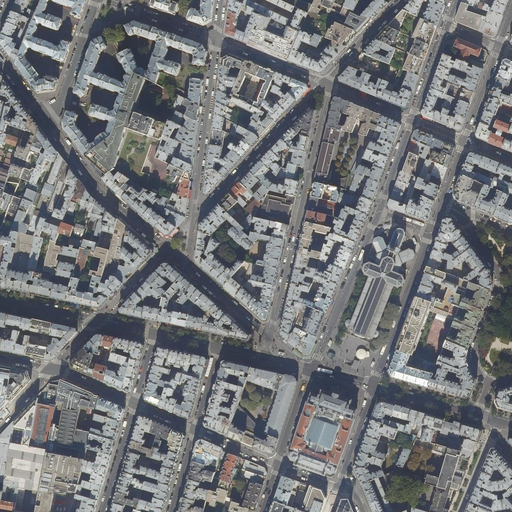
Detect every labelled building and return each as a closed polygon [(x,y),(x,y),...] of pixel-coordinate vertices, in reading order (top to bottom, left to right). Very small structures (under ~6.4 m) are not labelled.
[(28,8),(37,12),(41,3),(33,0),(16,0),(15,3),(25,7),(28,8)] [(38,93),(55,91),(59,80),(55,78),(56,77),(51,75),(51,76),(48,75),(47,77),(46,77),(46,78),(46,79),(41,80),(39,78),(40,77),(40,76),(30,62),(29,62),(26,59),(26,58),(25,56),(28,49),(31,48),(33,48),(33,49),(33,50),(54,57),(53,59),(64,63),(68,54),(72,43),(67,41),(67,42),(64,41),(62,42),(60,46),(59,47),(55,46),(54,44),(37,38),(37,39),(34,38),(34,36),(35,33),(36,32),(38,28),(37,26),(38,24),(40,23),(42,24),(43,26),(57,31),(59,30),(62,21),(61,19),(49,15),(49,16),(43,14),(44,11),(44,12),(45,11),(48,4),(47,3),(48,1),(50,0),(51,0),(54,1),(54,2),(67,7),(68,6),(73,8),(73,9),(72,13),(73,15),(75,16),(74,17),(80,19),(86,0),(42,0),(41,3),(37,12),(33,21),(28,32),(26,39),(24,42),(22,47),(21,50),(16,64),(18,67),(26,78),(35,89),(38,93)] [(149,0),(149,1),(150,2),(149,6),(175,15),(176,11),(177,12),(178,11),(179,9),(179,8),(178,7),(179,5),(178,3),(175,2),(174,1),(174,0),(201,0),(201,7),(202,7),(201,11),(199,12),(197,11),(197,10),(191,8),(187,19),(204,25),(211,21),(213,0),(149,0)] [(247,10),(248,7),(233,0),(229,0),(228,7),(228,11),(239,16),(242,8),(247,10)] [(233,0),(248,7),(257,11),(260,13),(286,25),(288,20),(247,0),(233,0)] [(265,0),(292,13),(294,7),(278,0),(265,0)] [(284,0),(298,6),(297,7),(297,9),(298,9),(300,10),(307,14),(308,11),(309,11),(311,5),(303,2),(298,0),(284,0)] [(366,27),(373,20),(361,15),(354,11),(343,6),(335,2),(329,0),(313,0),(311,5),(309,11),(320,16),(320,15),(317,14),(319,9),(316,7),(318,3),(321,4),(320,5),(329,9),(329,7),(333,9),(332,10),(336,12),(337,10),(340,12),(340,13),(347,18),(343,26),(360,33),(366,27)] [(346,0),(343,6),(354,11),(358,0),(346,0)] [(383,0),(381,0),(375,0),(361,15),(373,20),(380,12),(388,3),(383,0)] [(426,0),(412,0),(412,1),(403,10),(420,18),(422,12),(419,11),(421,7),(422,7),(423,6),(422,5),(423,1),(426,2),(426,1),(426,0)] [(432,0),(426,0),(426,1),(430,3),(429,4),(428,3),(427,7),(428,7),(426,12),(423,10),(422,12),(420,18),(437,26),(440,16),(444,5),(434,1),(432,0)] [(485,0),(462,0),(461,3),(483,10),(485,0)] [(509,0),(485,0),(483,10),(503,16),(506,8),(509,0)] [(12,11),(25,17),(27,13),(23,11),(25,7),(15,3),(13,8),(12,11)] [(483,10),(461,3),(458,12),(455,19),(457,22),(471,28),(492,37),(496,35),(499,27),(503,16),(483,10)] [(247,44),(259,15),(256,14),(257,11),(248,7),(247,10),(244,18),(243,20),(241,25),(235,39),(240,41),(247,44)] [(27,18),(33,21),(37,12),(28,8),(27,10),(28,11),(28,12),(28,13),(29,13),(27,18)] [(300,10),(298,9),(290,27),(300,32),(301,28),(302,28),(299,27),(303,16),(306,17),(307,14),(300,10)] [(420,18),(403,10),(396,17),(387,27),(430,46),(433,36),(437,26),(420,18)] [(27,18),(25,17),(12,11),(9,17),(7,23),(28,32),(33,21),(27,18)] [(243,20),(244,18),(239,16),(228,11),(226,24),(225,33),(227,36),(228,36),(235,39),(241,25),(237,25),(238,19),(243,20)] [(320,16),(309,11),(308,11),(307,14),(306,17),(302,28),(301,28),(315,34),(321,36),(333,41),(347,47),(353,40),(360,33),(343,26),(320,16)] [(300,32),(290,27),(286,25),(260,13),(259,15),(247,44),(254,47),(267,52),(275,55),(280,58),(288,61),(300,32)] [(193,65),(205,66),(207,52),(202,45),(196,43),(179,37),(158,29),(141,23),(135,21),(125,26),(126,29),(126,30),(126,31),(127,33),(128,33),(129,35),(132,36),(134,35),(135,35),(135,34),(136,34),(153,40),(157,41),(157,43),(149,66),(150,68),(148,71),(146,72),(144,70),(144,69),(141,68),(140,68),(137,67),(136,65),(137,64),(134,58),(134,57),(131,49),(117,55),(121,63),(122,64),(123,64),(127,74),(127,75),(126,75),(125,76),(125,78),(125,79),(126,79),(125,82),(123,83),(119,82),(119,81),(100,74),(99,74),(98,75),(95,74),(94,72),(100,56),(99,56),(101,52),(102,50),(106,48),(107,46),(106,44),(106,43),(105,40),(104,40),(102,37),(92,42),(90,48),(78,81),(74,93),(77,94),(77,95),(78,96),(80,97),(81,96),(84,97),(86,96),(89,87),(88,87),(89,83),(91,82),(93,83),(93,84),(114,92),(115,91),(116,91),(119,92),(120,94),(119,97),(118,98),(115,107),(115,108),(114,111),(111,112),(109,111),(109,110),(109,109),(93,103),(89,115),(104,120),(106,120),(110,121),(110,122),(110,124),(109,124),(107,130),(107,131),(107,132),(105,133),(103,133),(96,138),(96,140),(91,144),(89,144),(87,141),(88,140),(79,128),(78,128),(76,126),(76,123),(78,116),(77,114),(75,113),(75,112),(72,111),(71,111),(71,112),(68,111),(63,123),(64,129),(68,133),(80,150),(85,156),(112,136),(134,72),(145,78),(156,84),(160,73),(159,72),(160,70),(161,69),(164,70),(165,72),(176,76),(178,75),(181,66),(180,64),(170,61),(169,61),(169,62),(165,61),(164,59),(165,56),(166,56),(168,50),(168,49),(168,46),(170,45),(172,46),(173,47),(193,54),(194,56),(193,65)] [(24,42),(22,41),(23,38),(26,39),(28,32),(7,23),(4,30),(2,35),(19,42),(17,45),(22,47),(24,42)] [(430,46),(387,27),(382,32),(375,40),(396,49),(424,61),(426,57),(430,46)] [(315,34),(301,28),(300,32),(288,61),(294,63),(301,66),(306,54),(303,53),(302,54),(297,52),(298,51),(299,49),(303,51),(305,43),(310,45),(315,34)] [(321,36),(315,34),(310,45),(308,50),(320,54),(322,49),(317,47),(321,36)] [(0,43),(4,48),(11,58),(16,48),(17,45),(19,42),(2,35),(0,38),(0,43)] [(476,47),(456,38),(447,42),(446,44),(452,46),(451,48),(453,49),(454,47),(462,50),(458,60),(463,62),(466,63),(470,53),(478,57),(482,49),(476,47)] [(370,44),(362,53),(389,64),(396,49),(375,40),(370,44)] [(347,47),(333,41),(331,45),(327,48),(326,46),(325,47),(326,49),(321,55),(334,60),(341,54),(347,47)] [(13,61),(16,64),(21,50),(17,49),(17,48),(16,48),(11,58),(13,61)] [(424,61),(396,49),(389,64),(400,68),(406,71),(419,76),(421,69),(424,61)] [(323,73),(328,67),(334,60),(321,55),(320,54),(308,50),(306,54),(301,66),(311,70),(319,74),(323,73)] [(235,67),(242,70),(246,60),(235,55),(230,53),(221,58),(221,60),(221,65),(230,70),(231,67),(234,68),(235,67)] [(389,64),(362,53),(357,58),(361,60),(360,63),(355,61),(349,67),(358,71),(361,72),(367,74),(383,81),(393,85),(396,79),(400,68),(389,64)] [(458,60),(443,54),(440,61),(438,66),(445,68),(445,69),(450,71),(451,69),(453,68),(460,71),(463,62),(458,60)] [(481,62),(470,58),(467,64),(469,64),(474,66),(479,68),(481,62)] [(511,61),(506,59),(503,60),(500,67),(496,77),(510,83),(511,78),(511,61)] [(231,96),(246,103),(248,98),(241,95),(240,92),(239,92),(246,77),(245,76),(246,73),(257,77),(261,66),(254,63),(246,60),(242,70),(239,78),(233,90),(231,96)] [(466,63),(463,62),(460,71),(467,74),(467,75),(467,77),(479,82),(481,76),(483,70),(479,68),(474,66),(473,69),(468,67),(469,64),(467,64),(466,63)] [(232,90),(233,90),(239,78),(231,77),(232,71),(230,70),(221,65),(219,81),(217,90),(226,94),(227,90),(227,87),(233,88),(232,90)] [(246,103),(260,110),(262,106),(267,95),(271,85),(272,83),(273,80),(276,72),(268,69),(261,66),(257,77),(267,81),(266,84),(265,84),(258,99),(255,101),(248,98),(246,103)] [(449,73),(450,71),(445,69),(445,68),(438,66),(436,72),(434,77),(440,79),(439,80),(454,85),(457,77),(450,74),(449,73)] [(358,71),(349,67),(344,73),(338,78),(339,82),(353,87),(360,90),(367,74),(361,72),(361,73),(362,74),(363,75),(361,78),(359,78),(357,78),(358,76),(357,74),(356,74),(358,71)] [(419,76),(406,71),(405,75),(406,76),(401,88),(402,89),(412,93),(415,86),(419,76)] [(152,192),(157,195),(159,191),(151,188),(152,186),(146,183),(149,175),(148,175),(141,172),(151,145),(159,148),(160,146),(162,139),(164,135),(164,133),(166,126),(155,122),(155,120),(132,112),(135,103),(136,103),(145,78),(134,72),(112,136),(85,156),(91,162),(101,170),(107,175),(115,169),(124,176),(135,184),(137,185),(140,187),(144,189),(148,191),(149,191),(152,192)] [(284,82),(290,85),(292,79),(284,75),(276,72),(273,80),(275,81),(276,82),(274,85),(273,84),(272,83),(271,85),(281,89),(284,82)] [(360,90),(368,94),(377,97),(383,81),(367,74),(360,90)] [(173,84),(182,86),(184,79),(175,76),(173,84)] [(455,86),(454,85),(439,80),(440,79),(434,77),(432,83),(430,88),(444,94),(450,97),(455,86)] [(479,82),(467,77),(466,79),(465,80),(457,77),(454,85),(455,86),(460,88),(461,85),(466,87),(465,90),(474,93),(476,88),(479,82)] [(511,83),(510,83),(496,77),(495,82),(493,87),(500,91),(503,85),(511,88),(511,83)] [(187,100),(200,106),(201,99),(203,85),(203,80),(199,80),(199,79),(199,78),(196,78),(196,79),(193,79),(191,80),(189,97),(187,100)] [(288,93),(296,101),(302,95),(308,88),(307,85),(300,82),(292,79),(290,85),(289,88),(290,88),(290,87),(294,88),(289,92),(287,90),(287,92),(288,93)] [(0,179),(6,181),(7,182),(10,174),(14,163),(16,156),(19,149),(14,147),(13,150),(10,149),(3,168),(0,166),(0,160),(3,149),(4,144),(5,142),(19,147),(20,146),(22,139),(4,133),(4,131),(5,131),(7,125),(25,131),(25,130),(30,115),(25,108),(21,102),(19,100),(5,81),(4,85),(1,95),(6,97),(9,100),(8,103),(4,117),(0,130),(0,179)] [(393,85),(383,81),(377,97),(391,103),(404,108),(407,107),(409,102),(412,93),(402,89),(400,95),(398,94),(396,93),(396,92),(394,91),(396,86),(393,85)] [(277,103),(286,112),(291,106),(296,101),(288,93),(286,96),(285,94),(284,95),(280,91),(281,89),(271,85),(267,95),(269,96),(271,92),(278,95),(281,98),(280,99),(276,103),(277,103)] [(460,88),(455,86),(450,97),(453,98),(459,100),(470,105),(472,99),(474,93),(465,90),(460,88)] [(500,91),(493,87),(490,95),(486,105),(484,111),(494,114),(496,115),(501,102),(502,103),(511,106),(511,118),(511,121),(511,95),(509,94),(508,97),(501,94),(502,91),(501,91),(500,91)] [(444,94),(430,88),(426,100),(421,112),(423,116),(427,118),(433,120),(437,111),(434,110),(438,97),(442,99),(442,98),(444,94)] [(253,120),(258,123),(260,120),(261,119),(258,117),(259,114),(262,116),(264,113),(260,111),(260,110),(246,103),(231,96),(231,97),(226,94),(217,90),(216,98),(216,102),(226,108),(229,102),(233,104),(234,104),(254,113),(251,119),(253,120)] [(450,97),(444,94),(442,98),(446,100),(444,105),(443,104),(441,108),(443,109),(450,112),(451,108),(450,107),(453,98),(450,97)] [(173,109),(184,115),(186,112),(181,110),(180,111),(178,111),(184,98),(178,95),(173,109)] [(267,116),(275,123),(280,118),(286,112),(277,103),(273,107),(267,102),(269,96),(267,95),(262,106),(268,111),(267,111),(268,112),(269,112),(269,111),(270,112),(267,116)] [(327,127),(339,130),(341,125),(338,125),(339,123),(340,123),(341,120),(341,119),(342,115),(341,115),(341,114),(340,113),(340,111),(342,111),(343,113),(345,114),(350,103),(343,100),(337,97),(334,99),(327,127)] [(185,116),(198,122),(199,114),(200,106),(187,100),(187,99),(184,105),(186,106),(185,109),(188,111),(185,116)] [(470,105),(459,100),(454,113),(465,118),(468,111),(470,105)] [(214,114),(226,120),(226,118),(230,120),(232,116),(229,115),(232,110),(226,108),(216,102),(215,110),(214,114)] [(341,130),(352,132),(355,123),(356,123),(357,122),(356,122),(357,120),(356,119),(358,118),(359,120),(361,121),(366,109),(358,106),(350,103),(345,114),(348,115),(349,115),(350,116),(349,117),(349,118),(347,118),(345,125),(343,126),(341,125),(339,130),(341,130)] [(440,112),(441,108),(439,107),(437,111),(433,120),(446,125),(447,126),(451,116),(452,114),(452,113),(450,112),(443,109),(441,114),(440,113),(440,112)] [(291,128),(297,134),(301,129),(303,130),(300,136),(309,138),(315,111),(310,108),(300,119),(291,128)] [(185,116),(184,115),(173,109),(169,120),(196,134),(197,128),(198,122),(185,116)] [(358,134),(366,136),(370,128),(376,131),(378,125),(376,124),(375,125),(371,124),(372,121),(378,124),(382,115),(373,112),(366,109),(361,121),(363,121),(365,120),(367,122),(366,124),(364,123),(362,124),(362,125),(361,125),(360,127),(361,127),(358,134)] [(494,114),(484,111),(482,117),(480,123),(493,128),(494,128),(495,123),(494,123),(493,125),(490,124),(494,114)] [(454,113),(452,113),(452,114),(453,115),(453,116),(456,117),(455,118),(451,116),(447,126),(453,128),(458,130),(461,129),(463,124),(465,118),(454,113)] [(212,129),(223,131),(224,121),(226,122),(227,121),(226,120),(214,114),(213,123),(212,129)] [(19,149),(16,156),(27,161),(30,154),(40,128),(37,123),(30,115),(25,130),(32,133),(26,148),(20,146),(19,147),(19,149)] [(255,135),(260,139),(263,135),(271,128),(275,123),(267,116),(267,115),(266,116),(267,118),(263,122),(260,120),(258,123),(253,120),(247,130),(248,130),(248,131),(255,135)] [(379,140),(394,145),(397,134),(401,126),(399,122),(392,119),(382,115),(378,124),(378,125),(376,131),(373,137),(376,138),(379,132),(382,133),(379,140)] [(183,143),(194,149),(195,141),(196,134),(169,120),(167,124),(170,125),(169,127),(167,126),(166,126),(164,133),(164,135),(170,138),(174,128),(177,129),(178,128),(180,129),(175,140),(179,142),(183,143)] [(511,126),(497,120),(495,123),(494,128),(498,129),(497,131),(496,130),(495,133),(496,133),(495,135),(491,133),(488,142),(495,145),(502,148),(506,139),(501,137),(503,132),(508,134),(508,133),(509,133),(511,126)] [(493,130),(493,128),(480,123),(477,129),(475,135),(477,138),(482,140),(488,142),(491,133),(492,132),(489,131),(488,129),(490,129),(493,130)] [(229,134),(235,136),(236,135),(236,134),(240,127),(234,124),(229,134)] [(511,125),(511,126),(509,133),(511,134),(511,141),(509,140),(510,137),(507,136),(506,139),(502,148),(509,151),(511,152),(511,125)] [(248,143),(252,147),(255,144),(260,139),(255,135),(248,131),(248,130),(247,130),(240,127),(236,134),(237,134),(238,133),(244,135),(246,136),(246,137),(245,138),(244,138),(242,140),(247,144),(248,143)] [(343,189),(349,191),(356,174),(360,165),(363,159),(367,150),(363,148),(352,172),(348,182),(328,177),(329,175),(328,175),(336,141),(338,142),(341,130),(339,130),(327,127),(324,138),(314,183),(338,188),(341,189),(343,189)] [(46,135),(40,128),(30,154),(36,156),(35,159),(36,160),(35,162),(39,163),(49,139),(46,135)] [(281,139),(291,149),(293,146),(294,144),(291,141),(297,134),(291,128),(286,134),(281,139)] [(210,145),(223,147),(225,132),(224,131),(223,131),(212,129),(211,137),(210,145)] [(418,130),(414,132),(413,134),(412,140),(419,143),(420,141),(427,144),(426,146),(430,147),(435,137),(426,133),(418,130)] [(169,155),(173,156),(179,142),(175,140),(170,138),(164,135),(162,139),(167,141),(164,148),(160,146),(159,148),(158,150),(169,155)] [(229,148),(242,158),(247,153),(252,147),(248,143),(247,144),(242,140),(239,144),(239,145),(239,146),(239,147),(238,147),(237,146),(235,146),(235,145),(233,143),(236,137),(235,136),(229,148)] [(291,149),(306,153),(309,138),(300,136),(299,136),(297,140),(296,141),(296,142),(298,142),(296,147),(293,146),(291,149)] [(444,141),(435,137),(430,147),(434,149),(435,147),(443,150),(443,152),(451,156),(453,151),(454,148),(453,144),(444,141)] [(19,232),(26,234),(42,194),(35,192),(38,184),(37,184),(46,160),(50,161),(51,160),(55,162),(58,152),(54,146),(49,139),(39,163),(36,170),(29,188),(26,195),(11,231),(12,231),(19,233),(19,232)] [(283,161),(284,163),(285,161),(286,158),(283,155),(284,154),(281,152),(283,150),(285,149),(287,149),(288,150),(285,152),(288,155),(289,154),(290,151),(291,149),(281,139),(275,145),(270,150),(280,159),(283,161)] [(380,155),(389,158),(391,151),(394,145),(379,140),(377,139),(377,140),(377,142),(378,142),(378,143),(382,144),(383,146),(382,147),(381,146),(371,142),(367,150),(374,152),(375,150),(380,152),(379,153),(381,153),(380,155)] [(407,151),(425,159),(430,147),(426,146),(419,143),(412,140),(409,146),(407,151)] [(179,159),(192,166),(193,157),(194,149),(183,143),(179,159)] [(218,172),(224,177),(231,169),(242,158),(229,148),(227,148),(230,152),(224,159),(221,159),(223,147),(210,145),(208,158),(207,169),(215,170),(216,163),(220,163),(223,167),(218,172)] [(448,164),(451,156),(443,152),(434,149),(430,147),(425,159),(426,159),(447,169),(448,164)] [(298,166),(302,167),(306,153),(291,149),(290,151),(294,152),(293,156),(291,156),(290,158),(293,159),(292,163),(285,161),(284,163),(286,163),(289,164),(298,166)] [(156,157),(165,162),(169,155),(158,150),(156,157)] [(270,171),(276,177),(276,176),(281,167),(278,164),(275,164),(274,163),(275,161),(276,162),(278,162),(280,159),(270,150),(266,155),(260,161),(270,171)] [(372,166),(384,171),(386,165),(389,158),(380,155),(379,156),(378,156),(373,155),(372,155),(374,152),(367,150),(363,159),(373,163),(374,162),(375,162),(374,164),(373,164),(372,166)] [(426,159),(425,159),(407,151),(404,162),(400,171),(411,175),(415,177),(419,178),(426,159)] [(26,234),(35,236),(42,218),(64,160),(62,157),(58,152),(55,162),(42,194),(26,234)] [(477,154),(472,152),(468,154),(465,163),(473,167),(474,165),(475,165),(475,164),(476,165),(477,166),(476,168),(478,169),(483,157),(477,154)] [(192,170),(192,166),(179,159),(175,157),(171,165),(191,174),(192,170)] [(491,188),(495,177),(497,174),(501,164),(492,160),(483,157),(478,169),(477,173),(476,175),(474,180),(479,183),(480,180),(486,183),(485,185),(491,188)] [(447,169),(426,159),(419,178),(425,181),(427,174),(431,175),(431,176),(431,175),(435,177),(436,178),(437,178),(438,178),(443,180),(443,177),(447,169)] [(47,219),(53,217),(56,208),(64,187),(71,169),(69,166),(64,160),(42,218),(47,219)] [(250,172),(269,190),(272,184),(273,183),(266,178),(267,177),(267,176),(266,177),(264,175),(265,175),(267,172),(268,173),(270,171),(260,161),(255,167),(250,172)] [(101,170),(91,162),(90,163),(102,179),(107,175),(101,170)] [(21,178),(25,167),(14,163),(10,174),(17,176),(17,177),(21,178)] [(286,179),(295,181),(298,166),(289,164),(288,169),(286,169),(286,163),(284,163),(283,165),(281,167),(276,176),(280,177),(286,179)] [(473,167),(465,163),(463,169),(460,175),(474,180),(476,175),(471,173),(472,173),(473,173),(474,171),(477,173),(478,169),(476,168),(473,167)] [(511,168),(508,167),(501,164),(497,174),(500,175),(499,178),(495,177),(491,188),(493,189),(494,186),(504,190),(503,193),(505,194),(510,183),(502,180),(504,177),(511,180),(511,177),(511,168)] [(181,178),(189,180),(190,177),(191,174),(171,165),(167,174),(175,178),(174,178),(173,178),(172,178),(172,179),(171,180),(172,181),(173,182),(172,183),(177,186),(178,185),(179,183),(181,178)] [(370,179),(380,183),(382,177),(384,171),(372,166),(371,168),(372,170),(371,171),(371,169),(360,165),(356,174),(364,177),(365,174),(366,174),(366,175),(370,177),(371,178),(370,179)] [(25,186),(29,188),(36,170),(30,168),(30,169),(25,167),(21,178),(26,180),(25,183),(26,183),(25,186)] [(53,217),(64,220),(66,213),(70,202),(73,196),(79,179),(76,176),(71,169),(64,187),(66,188),(67,187),(68,187),(69,185),(71,185),(69,190),(67,191),(65,197),(67,197),(66,199),(67,201),(67,202),(65,203),(62,211),(56,208),(53,217)] [(105,184),(107,185),(112,189),(124,176),(115,169),(107,175),(102,179),(105,184)] [(204,193),(207,195),(215,186),(224,177),(218,172),(217,172),(216,175),(214,174),(216,170),(215,170),(207,169),(206,180),(204,193)] [(411,175),(400,171),(399,175),(397,181),(415,188),(419,178),(415,177),(414,179),(413,179),(411,184),(408,183),(411,175)] [(245,177),(239,183),(253,196),(256,198),(261,203),(261,204),(269,190),(250,172),(245,177)] [(361,197),(373,201),(376,192),(380,183),(370,179),(364,177),(356,174),(349,191),(349,192),(354,194),(357,187),(358,188),(359,185),(358,185),(360,180),(367,183),(364,190),(362,189),(361,192),(363,193),(361,197)] [(474,180),(460,175),(456,186),(454,191),(454,192),(454,193),(454,195),(454,196),(455,197),(455,198),(456,199),(457,200),(458,201),(465,204),(475,208),(485,185),(479,183),(474,180)] [(117,193),(122,198),(135,184),(124,176),(112,189),(117,193)] [(173,194),(188,199),(189,190),(190,181),(189,180),(181,178),(179,183),(180,184),(180,186),(178,185),(177,186),(173,194)] [(425,181),(419,178),(415,188),(425,191),(423,197),(434,202),(437,195),(440,187),(425,181)] [(0,209),(8,211),(14,196),(7,193),(9,185),(5,184),(6,181),(0,179),(0,209)] [(73,196),(83,200),(86,190),(84,186),(79,179),(73,196)] [(286,194),(296,197),(299,182),(295,181),(286,179),(284,185),(278,183),(278,185),(272,184),(269,190),(283,193),(283,191),(284,191),(285,189),(287,190),(286,194)] [(408,206),(408,207),(411,198),(415,188),(397,181),(395,185),(392,195),(390,200),(400,203),(404,205),(408,206)] [(242,205),(243,206),(246,203),(239,196),(242,193),(243,194),(249,199),(253,196),(239,183),(234,188),(229,194),(238,202),(242,205)] [(337,203),(339,195),(338,194),(339,193),(338,192),(337,191),(338,188),(314,183),(311,197),(322,199),(325,188),(327,188),(327,189),(327,191),(333,192),(331,201),(337,203)] [(127,202),(133,207),(138,202),(136,200),(137,198),(139,200),(148,191),(144,189),(141,192),(140,192),(134,188),(137,185),(135,184),(122,198),(127,202)] [(485,185),(475,208),(484,212),(494,216),(503,193),(498,191),(494,199),(488,201),(485,199),(486,197),(488,197),(491,188),(485,185)] [(356,210),(368,215),(370,209),(372,203),(373,201),(361,197),(360,198),(357,197),(355,197),(355,199),(353,199),(354,197),(350,195),(350,196),(342,193),(343,189),(341,189),(339,195),(337,203),(346,206),(349,208),(351,204),(353,205),(354,205),(354,204),(354,205),(355,206),(356,204),(358,205),(356,210)] [(89,216),(91,217),(96,200),(91,196),(86,190),(83,200),(79,212),(83,213),(85,207),(85,206),(90,208),(88,214),(90,215),(89,216)] [(279,223),(289,226),(296,197),(286,194),(283,193),(269,190),(261,204),(261,203),(254,217),(262,219),(263,215),(280,219),(279,223)] [(138,212),(143,217),(150,208),(144,203),(148,199),(154,205),(161,196),(157,195),(152,192),(150,194),(149,194),(147,193),(149,191),(148,191),(139,200),(138,202),(133,207),(138,212)] [(1,228),(11,231),(26,195),(22,193),(21,196),(19,196),(18,197),(14,196),(8,211),(1,228)] [(505,194),(503,193),(494,216),(503,220),(511,224),(511,196),(509,195),(505,194)] [(166,209),(185,218),(187,208),(188,199),(173,194),(170,200),(176,201),(176,205),(175,207),(168,204),(166,209)] [(245,229),(247,231),(252,222),(254,217),(245,209),(243,206),(242,205),(240,208),(249,216),(244,221),(231,209),(232,208),(233,209),(236,206),(235,205),(238,202),(229,194),(224,199),(219,205),(236,221),(245,229)] [(149,221),(156,228),(161,218),(155,212),(158,208),(164,213),(168,215),(172,213),(173,214),(166,221),(167,221),(176,228),(185,218),(166,209),(168,204),(170,200),(161,196),(154,205),(150,208),(143,217),(149,221)] [(416,200),(411,198),(408,207),(408,206),(405,214),(415,217),(425,221),(428,219),(430,214),(434,202),(423,197),(422,196),(420,201),(420,200),(419,201),(420,201),(419,203),(420,206),(418,206),(418,204),(414,203),(415,201),(416,201),(416,200),(415,200),(416,200)] [(330,216),(334,217),(337,203),(331,201),(322,199),(311,197),(308,211),(327,215),(330,216)] [(245,209),(254,217),(261,203),(256,198),(245,209)] [(94,235),(100,237),(101,235),(107,210),(103,207),(96,200),(91,217),(89,221),(94,222),(95,219),(99,220),(99,222),(98,222),(94,235)] [(400,203),(390,200),(388,205),(389,209),(397,211),(405,214),(408,206),(404,205),(403,207),(401,207),(399,206),(400,203)] [(66,213),(72,215),(77,204),(70,202),(66,213)] [(212,238),(214,233),(227,220),(232,225),(236,221),(219,205),(209,215),(200,225),(199,227),(199,231),(212,238)] [(356,228),(361,231),(365,223),(368,215),(356,210),(349,208),(346,206),(344,209),(343,209),(339,218),(336,217),(335,220),(339,222),(340,220),(345,222),(349,213),(354,216),(355,214),(357,215),(356,218),(355,218),(353,218),(352,220),(353,221),(352,225),(357,227),(356,228)] [(113,215),(107,210),(101,235),(102,235),(103,231),(114,234),(118,219),(113,215)] [(305,222),(324,226),(327,215),(308,211),(305,222)] [(165,236),(169,235),(176,228),(167,221),(166,222),(167,223),(166,224),(164,222),(166,220),(165,220),(163,218),(162,217),(161,218),(156,228),(161,232),(165,236)] [(272,237),(285,240),(289,226),(279,223),(262,219),(254,217),(252,222),(254,223),(257,221),(258,221),(258,223),(257,222),(257,223),(256,223),(256,224),(254,233),(266,236),(268,226),(270,226),(270,228),(273,228),(274,227),(277,228),(276,229),(275,229),(274,233),(273,232),(272,237)] [(50,240),(56,241),(59,232),(61,227),(46,222),(47,219),(42,218),(35,236),(39,237),(42,231),(45,232),(49,234),(52,235),(50,240)] [(450,218),(444,219),(441,227),(436,241),(448,246),(449,242),(452,242),(453,244),(464,237),(458,228),(450,218)] [(111,276),(116,277),(119,265),(119,263),(124,247),(125,243),(129,229),(124,224),(118,219),(114,234),(109,250),(103,274),(111,276)] [(334,234),(356,243),(359,237),(361,231),(356,228),(357,227),(352,225),(351,227),(350,227),(349,228),(351,229),(348,235),(346,234),(347,233),(342,230),(345,222),(340,220),(339,222),(335,220),(334,223),(336,224),(335,229),(335,230),(334,234)] [(256,264),(279,269),(285,240),(272,237),(266,236),(254,233),(251,232),(250,237),(249,237),(243,231),(245,229),(236,221),(232,225),(235,227),(234,228),(232,229),(229,231),(230,234),(229,234),(235,240),(241,245),(241,244),(247,249),(248,249),(250,249),(252,246),(252,244),(254,242),(255,241),(256,241),(256,240),(257,240),(257,239),(269,241),(264,261),(260,260),(259,260),(258,260),(258,261),(257,261),(257,262),(256,264)] [(319,259),(320,260),(322,252),(312,250),(312,252),(309,252),(310,245),(311,245),(312,242),(313,242),(313,240),(313,239),(313,236),(312,236),(314,230),(316,230),(316,232),(320,233),(318,241),(315,240),(314,242),(316,243),(316,242),(324,244),(326,240),(327,236),(328,231),(330,232),(332,228),(324,226),(305,222),(303,231),(300,244),(298,254),(310,257),(319,259)] [(59,232),(71,236),(74,227),(63,223),(61,227),(59,232)] [(82,232),(83,233),(85,226),(76,224),(74,230),(78,231),(77,233),(82,234),(82,232)] [(357,334),(363,337),(363,336),(365,337),(366,338),(366,337),(372,339),(371,339),(372,339),(373,339),(373,338),(373,337),(375,338),(379,336),(380,334),(378,331),(376,330),(380,320),(381,319),(380,319),(384,309),(385,309),(385,308),(389,297),(390,296),(389,296),(393,286),(397,287),(397,288),(398,288),(398,287),(402,286),(403,286),(404,286),(403,285),(404,283),(404,281),(405,281),(405,280),(404,280),(402,276),(403,275),(402,275),(398,274),(399,271),(402,272),(403,270),(404,268),(401,267),(402,264),(413,259),(415,255),(413,251),(409,249),(402,252),(402,251),(401,250),(400,250),(400,249),(400,248),(401,245),(402,245),(402,244),(403,241),(404,240),(403,240),(405,236),(405,233),(406,233),(405,232),(403,230),(404,230),(403,229),(403,230),(401,229),(401,228),(400,228),(400,229),(398,230),(397,229),(396,229),(397,230),(395,232),(395,231),(394,232),(395,233),(393,236),(393,237),(392,240),(391,240),(391,241),(390,244),(389,244),(389,245),(388,245),(387,245),(386,245),(383,238),(379,237),(375,239),(373,243),(378,254),(377,257),(374,256),(373,258),(372,260),(375,261),(374,264),(370,262),(370,261),(369,261),(369,263),(365,264),(364,264),(365,265),(363,269),(362,269),(362,270),(363,270),(365,274),(364,274),(365,275),(365,274),(369,276),(365,287),(365,286),(364,287),(365,287),(360,298),(360,299),(356,309),(355,310),(356,310),(352,320),(349,319),(346,320),(345,323),(347,326),(349,327),(348,329),(348,330),(349,330),(354,332),(353,333),(355,333),(357,334)] [(135,253),(145,261),(148,257),(152,253),(152,249),(149,247),(129,229),(125,243),(133,250),(135,248),(136,249),(134,251),(135,253)] [(0,286),(1,287),(6,288),(10,270),(11,268),(15,249),(13,248),(13,247),(12,247),(13,243),(16,243),(19,233),(12,231),(10,238),(6,237),(7,236),(3,235),(1,246),(4,247),(5,248),(4,253),(4,254),(5,254),(3,261),(2,262),(0,273),(0,286)] [(198,239),(195,257),(195,259),(197,263),(198,264),(201,266),(212,238),(199,231),(198,239)] [(16,290),(30,293),(35,270),(43,238),(39,237),(35,236),(26,234),(19,232),(19,233),(16,243),(15,249),(11,268),(14,269),(16,267),(19,251),(31,254),(28,270),(29,272),(30,272),(30,274),(10,270),(6,288),(16,290)] [(340,249),(352,254),(354,248),(356,243),(334,234),(334,235),(332,234),(331,234),(330,234),(330,235),(329,237),(327,236),(326,240),(329,241),(327,245),(324,244),(322,252),(320,260),(322,260),(322,261),(326,263),(329,257),(326,256),(326,255),(327,254),(329,255),(335,242),(336,243),(337,241),(342,243),(343,241),(346,242),(345,243),(344,245),(343,245),(342,246),(341,248),(339,247),(339,249),(340,249)] [(467,242),(464,237),(453,244),(456,249),(457,249),(456,250),(457,250),(458,249),(459,250),(459,251),(458,252),(456,251),(451,254),(455,260),(472,247),(467,242)] [(80,247),(81,248),(83,241),(70,238),(68,244),(70,245),(74,246),(80,247)] [(212,276),(224,286),(239,269),(245,262),(238,260),(230,270),(212,254),(221,244),(212,238),(201,266),(212,276)] [(99,243),(84,239),(83,241),(81,248),(96,251),(97,247),(99,243)] [(52,275),(56,276),(60,261),(57,260),(58,254),(62,255),(64,247),(56,245),(57,242),(56,241),(50,240),(49,244),(50,245),(48,251),(45,264),(44,270),(52,273),(52,275)] [(448,246),(436,241),(434,247),(431,254),(448,260),(452,262),(455,260),(451,254),(451,255),(445,253),(444,253),(442,253),(442,252),(444,251),(445,250),(446,250),(448,246)] [(62,255),(77,258),(79,250),(73,249),(74,246),(70,245),(70,248),(64,247),(62,255)] [(74,303),(82,304),(85,293),(81,292),(82,287),(78,286),(80,279),(81,280),(87,256),(95,258),(95,257),(96,251),(81,248),(80,247),(79,250),(77,258),(76,265),(72,279),(70,287),(67,301),(74,303)] [(109,250),(97,247),(96,251),(95,257),(101,259),(98,272),(91,271),(90,275),(93,276),(102,278),(103,274),(109,250)] [(134,266),(137,269),(141,265),(145,261),(135,253),(133,255),(124,247),(119,263),(122,263),(123,259),(125,260),(126,261),(126,264),(134,266)] [(452,262),(448,260),(443,273),(450,275),(454,263),(456,266),(458,266),(465,261),(473,270),(461,279),(469,282),(478,275),(487,268),(479,258),(472,247),(455,260),(452,262)] [(333,266),(345,270),(348,262),(352,254),(340,249),(337,256),(339,257),(338,259),(336,258),(333,266)] [(294,269),(316,274),(318,270),(322,261),(322,260),(320,260),(319,259),(316,268),(308,266),(310,257),(298,254),(294,269)] [(448,260),(431,254),(429,260),(427,266),(443,273),(448,260)] [(56,276),(72,279),(76,265),(60,261),(56,276)] [(167,262),(164,262),(159,267),(155,272),(167,283),(172,287),(182,275),(173,267),(167,262)] [(229,291),(236,297),(251,278),(255,264),(249,263),(248,265),(250,265),(246,279),(247,280),(246,280),(247,281),(244,284),(242,282),(244,280),(240,277),(243,273),(239,269),(224,286),(229,291)] [(116,277),(123,284),(128,278),(137,269),(134,266),(126,264),(125,267),(119,265),(116,277)] [(266,278),(267,278),(266,283),(275,286),(277,275),(279,269),(256,264),(255,264),(251,278),(262,282),(263,278),(266,278)] [(316,275),(339,285),(342,277),(345,270),(333,266),(330,264),(327,272),(329,273),(328,275),(318,270),(316,274),(316,275)] [(443,273),(427,266),(426,269),(424,273),(444,280),(442,285),(441,287),(439,291),(438,295),(437,298),(435,303),(416,296),(413,302),(406,321),(400,338),(396,350),(411,355),(418,358),(436,365),(438,361),(413,352),(429,311),(454,320),(456,316),(459,307),(461,302),(464,296),(467,288),(469,282),(461,279),(450,275),(443,273)] [(489,271),(487,268),(478,275),(479,277),(478,277),(478,278),(477,278),(477,279),(477,285),(490,291),(491,289),(491,288),(491,287),(491,285),(491,283),(491,282),(491,280),(491,278),(491,277),(490,275),(490,273),(489,271)] [(291,284),(310,288),(312,284),(306,282),(305,280),(305,277),(307,277),(315,278),(316,275),(316,274),(294,269),(291,284)] [(35,270),(30,293),(39,295),(51,298),(55,283),(51,282),(50,280),(41,278),(42,274),(38,273),(39,271),(35,270)] [(146,281),(163,297),(167,292),(163,288),(163,287),(167,283),(155,272),(151,276),(146,281)] [(444,280),(424,273),(422,279),(420,285),(433,289),(434,285),(431,281),(433,280),(434,282),(442,285),(444,280)] [(176,301),(178,301),(193,284),(187,279),(182,275),(172,287),(167,292),(163,297),(170,299),(180,288),(181,289),(181,291),(178,294),(178,295),(179,296),(175,300),(176,301)] [(318,293),(332,299),(336,291),(339,285),(316,275),(315,278),(314,279),(314,280),(324,285),(323,287),(321,286),(318,293)] [(98,308),(101,307),(104,303),(109,298),(100,296),(98,298),(95,298),(95,296),(94,296),(94,294),(94,293),(98,293),(99,288),(96,287),(97,283),(101,284),(101,282),(102,278),(93,276),(89,293),(86,292),(85,293),(82,304),(90,306),(98,308)] [(100,296),(109,298),(114,293),(123,284),(116,277),(111,276),(109,280),(108,280),(107,279),(105,281),(104,283),(101,282),(101,284),(99,288),(98,293),(98,295),(100,296)] [(242,302),(247,307),(257,296),(256,293),(253,297),(245,290),(246,288),(252,293),(255,290),(254,287),(251,278),(236,297),(242,302)] [(261,296),(272,299),(273,292),(275,286),(266,283),(262,282),(251,278),(254,287),(257,286),(263,288),(263,289),(261,289),(261,291),(259,291),(259,292),(262,293),(261,296)] [(135,293),(146,303),(157,299),(163,297),(146,281),(140,287),(135,293)] [(477,285),(469,282),(467,288),(476,292),(473,300),(464,296),(461,302),(482,310),(486,301),(490,291),(477,285)] [(59,299),(67,301),(70,287),(55,283),(51,298),(59,299)] [(191,308),(192,309),(194,306),(196,304),(204,294),(199,289),(193,284),(178,301),(179,302),(183,304),(184,305),(188,299),(188,300),(189,300),(190,299),(192,301),(189,305),(186,304),(185,305),(191,308)] [(287,301),(304,304),(306,300),(300,298),(301,294),(302,294),(303,293),(301,292),(302,291),(308,293),(310,288),(291,284),(287,301)] [(433,289),(420,285),(418,290),(416,296),(435,303),(437,298),(429,295),(427,296),(426,295),(431,293),(433,289)] [(131,315),(143,317),(145,308),(141,307),(143,306),(145,306),(145,305),(146,303),(135,293),(128,300),(120,309),(121,313),(131,315)] [(304,304),(326,314),(330,306),(332,299),(318,293),(315,300),(317,301),(316,304),(306,299),(306,300),(304,304)] [(197,311),(206,316),(216,304),(209,299),(204,294),(196,304),(203,309),(201,311),(194,306),(192,309),(197,311)] [(264,321),(267,320),(272,299),(261,296),(257,296),(247,307),(253,312),(264,321)] [(143,317),(158,321),(163,297),(157,299),(155,307),(154,307),(152,307),(152,306),(145,305),(145,306),(145,308),(143,317)] [(174,311),(172,311),(172,312),(168,312),(167,310),(170,299),(163,297),(158,321),(171,324),(174,311)] [(119,301),(113,309),(116,311),(122,304),(119,301)] [(181,326),(187,327),(191,308),(185,305),(184,305),(183,304),(181,309),(183,309),(183,314),(182,313),(181,315),(180,315),(180,312),(177,312),(179,302),(178,301),(176,301),(174,310),(174,311),(171,324),(181,326)] [(283,320),(293,322),(295,313),(300,314),(304,304),(287,301),(283,320)] [(482,310),(461,302),(459,307),(464,309),(466,310),(467,311),(467,313),(466,313),(465,316),(465,317),(464,319),(463,319),(460,318),(460,317),(456,316),(454,320),(454,321),(475,330),(478,320),(482,310)] [(215,320),(219,323),(227,314),(222,309),(216,304),(206,316),(210,318),(215,320)] [(317,337),(322,325),(326,314),(304,304),(300,314),(297,321),(296,323),(294,327),(307,333),(309,334),(317,337)] [(193,329),(202,330),(205,318),(198,316),(198,317),(197,317),(197,318),(195,318),(197,311),(192,309),(191,308),(187,327),(193,329)] [(0,332),(1,332),(4,333),(8,314),(2,313),(0,312),(0,326),(2,327),(1,331),(0,330),(0,332)] [(21,329),(23,317),(16,316),(8,314),(4,333),(1,351),(7,352),(18,354),(26,355),(28,344),(30,336),(19,334),(20,331),(21,329)] [(227,314),(219,323),(217,334),(222,335),(229,336),(230,329),(231,328),(232,326),(236,322),(232,318),(227,314)] [(209,332),(217,334),(219,323),(215,320),(214,324),(213,324),(213,323),(213,322),(212,322),(212,321),(211,321),(211,322),(210,322),(209,323),(208,323),(210,318),(206,316),(205,316),(205,318),(202,330),(209,332)] [(21,329),(31,331),(33,319),(29,318),(23,317),(21,329)] [(31,331),(51,335),(53,324),(48,323),(37,320),(33,319),(31,331)] [(284,338),(288,342),(292,333),(290,333),(293,322),(283,320),(281,327),(280,332),(281,336),(284,338)] [(475,330),(454,321),(451,327),(456,329),(456,328),(459,329),(460,330),(459,332),(457,336),(456,338),(455,338),(452,337),(453,337),(448,335),(446,341),(467,349),(471,339),(475,330)] [(238,338),(248,341),(251,335),(243,328),(236,322),(232,326),(233,328),(233,330),(230,329),(229,336),(238,338)] [(48,360),(52,359),(59,351),(77,332),(76,329),(64,326),(53,324),(51,335),(64,338),(61,341),(58,339),(54,338),(52,344),(51,345),(49,345),(48,348),(46,359),(47,359),(48,360)] [(292,345),(295,348),(301,340),(298,338),(299,337),(302,339),(304,336),(307,333),(294,327),(292,333),(288,342),(292,345)] [(91,352),(100,355),(101,351),(98,350),(100,346),(102,346),(105,335),(102,334),(99,334),(95,335),(89,341),(84,347),(89,352),(91,350),(91,352)] [(304,357),(311,356),(313,351),(316,344),(314,343),(317,337),(309,334),(308,336),(307,336),(307,337),(306,337),(304,336),(302,339),(301,340),(295,348),(299,352),(298,352),(304,357)] [(109,365),(110,361),(112,353),(116,337),(110,336),(105,335),(102,346),(101,351),(100,355),(98,362),(99,362),(100,360),(102,360),(102,361),(103,362),(104,361),(108,362),(107,364),(109,365)] [(126,357),(127,358),(129,351),(131,341),(123,339),(116,337),(112,353),(122,356),(123,354),(120,352),(116,351),(117,348),(118,348),(118,349),(124,350),(124,351),(125,351),(125,352),(127,353),(126,357)] [(131,359),(139,361),(142,353),(143,346),(142,343),(137,342),(131,341),(129,351),(132,351),(130,358),(131,359)] [(467,349),(446,341),(443,347),(454,351),(454,357),(450,358),(441,354),(438,361),(450,366),(455,368),(455,366),(459,366),(460,369),(468,367),(468,365),(467,361),(467,358),(467,356),(467,354),(467,352),(467,349)] [(39,358),(46,359),(48,348),(28,344),(26,355),(31,356),(39,358)] [(89,352),(84,347),(75,356),(70,362),(71,368),(79,371),(94,378),(97,364),(98,362),(100,355),(91,352),(91,354),(88,353),(89,352)] [(165,361),(168,362),(171,349),(168,349),(162,347),(158,349),(156,357),(154,365),(163,368),(165,363),(164,363),(165,361)] [(183,374),(187,375),(188,372),(190,365),(193,354),(182,352),(171,349),(168,362),(166,367),(170,368),(171,366),(172,365),(176,365),(175,367),(181,368),(181,367),(184,367),(182,374),(178,373),(176,379),(173,378),(173,379),(171,383),(165,381),(164,387),(165,387),(174,390),(176,389),(177,384),(180,384),(181,382),(183,374)] [(369,357),(367,349),(356,352),(357,359),(369,357)] [(411,355),(396,350),(392,362),(388,372),(391,377),(398,379),(418,385),(427,388),(432,377),(436,366),(436,365),(418,358),(416,365),(419,366),(417,370),(415,370),(407,368),(411,355)] [(127,392),(130,391),(132,384),(136,371),(139,361),(131,359),(130,363),(127,362),(128,358),(127,358),(126,357),(122,356),(112,353),(110,361),(121,364),(122,366),(121,367),(119,374),(120,376),(119,376),(117,376),(117,375),(115,371),(108,369),(104,382),(116,387),(127,392)] [(187,375),(201,380),(204,371),(207,360),(205,357),(200,356),(193,354),(190,365),(194,366),(193,370),(191,370),(191,371),(192,371),(192,374),(188,372),(187,375)] [(359,361),(354,359),(351,368),(357,370),(359,361)] [(238,386),(244,388),(246,380),(251,367),(238,364),(235,363),(225,361),(222,363),(219,372),(217,380),(227,383),(229,374),(230,375),(230,377),(235,378),(235,377),(237,377),(237,376),(240,377),(238,386)] [(450,366),(438,361),(436,365),(436,366),(441,368),(441,369),(440,369),(439,369),(438,370),(437,375),(439,375),(439,376),(438,376),(437,377),(437,378),(432,377),(427,388),(435,390),(442,392),(447,376),(448,371),(450,366)] [(99,380),(104,382),(108,369),(108,367),(97,364),(94,378),(99,380)] [(0,413),(6,407),(10,384),(11,377),(12,368),(1,366),(0,365),(0,413)] [(158,385),(164,387),(165,381),(161,380),(163,373),(168,374),(169,374),(169,373),(170,370),(163,368),(154,365),(151,374),(149,382),(158,385)] [(455,368),(450,366),(448,371),(457,374),(456,377),(459,378),(462,382),(462,383),(462,384),(459,383),(460,381),(459,379),(447,376),(442,392),(454,395),(465,398),(470,396),(474,386),(477,380),(476,379),(474,377),(473,375),(471,373),(470,370),(468,367),(460,369),(459,370),(455,368)] [(255,431),(278,439),(281,432),(298,382),(295,376),(289,375),(266,370),(251,367),(246,380),(274,390),(274,389),(279,391),(268,422),(266,431),(256,428),(255,431)] [(17,369),(12,368),(11,377),(16,378),(15,382),(13,384),(10,384),(6,407),(16,397),(27,385),(31,381),(29,375),(28,371),(17,369)] [(184,391),(197,395),(199,389),(201,380),(187,375),(183,374),(181,382),(185,383),(186,382),(186,381),(188,380),(189,381),(189,383),(187,382),(184,384),(184,385),(185,385),(184,390),(184,391)] [(61,380),(50,382),(46,402),(44,401),(44,405),(37,404),(30,446),(48,449),(61,380)] [(94,395),(94,394),(91,393),(74,385),(61,380),(48,449),(86,456),(88,448),(91,434),(91,432),(84,430),(89,408),(97,410),(100,397),(94,395)] [(227,383),(217,380),(212,396),(209,408),(221,411),(231,414),(234,415),(238,405),(244,388),(238,386),(227,383)] [(151,402),(160,406),(163,396),(158,395),(159,394),(159,393),(158,393),(158,392),(157,392),(158,385),(149,382),(146,392),(144,397),(146,400),(151,402)] [(333,473),(334,473),(336,468),(335,468),(334,466),(335,464),(338,465),(342,453),(343,453),(346,445),(348,440),(351,431),(350,431),(352,427),(355,419),(354,419),(357,409),(349,407),(351,402),(352,400),(344,398),(346,392),(331,386),(328,392),(321,390),(321,391),(319,396),(311,393),(308,402),(307,402),(303,415),(303,414),(295,436),(296,436),(291,449),(292,449),(293,449),(294,450),(294,451),(292,452),(290,452),(288,457),(290,458),(291,460),(295,461),(294,464),(325,475),(326,472),(331,474),(333,473)] [(509,387),(507,388),(505,388),(502,389),(500,389),(495,402),(497,408),(504,409),(511,411),(511,386),(511,387),(509,387)] [(165,409),(174,412),(177,402),(177,399),(172,398),(171,398),(171,399),(170,399),(169,399),(169,398),(168,398),(168,397),(168,396),(171,397),(173,396),(175,391),(176,393),(179,393),(180,392),(174,390),(165,387),(163,395),(163,396),(160,406),(165,409)] [(187,418),(190,417),(194,406),(197,395),(184,391),(183,394),(185,396),(183,404),(177,402),(174,412),(182,416),(187,418)] [(125,410),(123,407),(112,402),(100,397),(97,410),(96,414),(121,422),(123,417),(125,410)] [(16,419),(11,443),(30,446),(37,404),(38,398),(36,398),(23,411),(16,419)] [(387,402),(382,400),(376,403),(374,411),(371,420),(389,426),(395,404),(387,402)] [(411,409),(403,406),(395,404),(389,426),(398,430),(404,432),(411,409)] [(235,423),(255,431),(256,428),(257,426),(238,405),(234,415),(232,422),(235,423)] [(223,434),(227,436),(232,422),(234,415),(231,414),(230,418),(228,418),(228,417),(220,415),(221,411),(209,408),(206,417),(204,423),(206,427),(223,434)] [(419,411),(411,409),(404,432),(410,434),(412,426),(413,427),(415,422),(416,423),(416,424),(417,424),(417,425),(418,425),(414,435),(417,436),(427,413),(419,411)] [(434,415),(427,413),(417,436),(416,438),(437,444),(440,434),(437,433),(433,438),(432,437),(434,431),(437,431),(437,430),(441,431),(444,421),(445,419),(441,417),(434,415)] [(121,422),(96,414),(94,420),(104,423),(106,422),(107,422),(106,425),(104,426),(103,429),(104,430),(104,433),(103,432),(102,430),(93,427),(91,432),(91,434),(116,441),(118,433),(121,422)] [(150,433),(151,433),(152,428),(155,421),(148,418),(142,415),(139,417),(135,428),(132,440),(144,444),(145,444),(146,440),(143,439),(145,432),(150,433)] [(11,443),(16,419),(4,431),(1,434),(0,439),(0,483),(2,484),(4,484),(5,480),(6,474),(11,443)] [(258,423),(257,426),(256,428),(266,431),(268,422),(263,420),(258,423)] [(398,430),(389,426),(371,420),(368,428),(365,436),(379,441),(381,435),(391,438),(394,439),(398,430)] [(164,425),(155,421),(152,428),(151,433),(156,435),(153,447),(155,447),(160,449),(162,441),(160,440),(161,438),(161,437),(162,437),(163,438),(169,441),(170,436),(173,429),(164,425)] [(448,422),(444,421),(441,431),(441,433),(449,435),(453,424),(448,422)] [(454,421),(453,424),(449,435),(446,447),(455,450),(458,438),(463,424),(458,422),(454,421)] [(269,454),(274,451),(275,448),(278,439),(255,431),(254,432),(268,438),(267,441),(254,435),(254,434),(246,431),(234,426),(234,424),(235,423),(232,422),(227,436),(233,438),(247,444),(269,454)] [(470,426),(463,424),(458,438),(460,438),(461,435),(469,438),(468,439),(477,443),(477,442),(479,437),(481,432),(479,429),(470,426)] [(471,424),(470,426),(479,429),(481,432),(479,437),(477,442),(478,443),(482,432),(480,427),(471,424)] [(170,436),(169,441),(171,441),(170,445),(169,451),(180,455),(182,447),(185,437),(183,433),(178,431),(173,429),(170,436)] [(111,455),(114,448),(116,441),(91,434),(88,448),(100,452),(111,455)] [(382,442),(379,441),(365,436),(362,443),(359,451),(384,460),(387,454),(376,450),(379,442),(382,443),(382,442)] [(468,440),(460,438),(458,438),(455,450),(446,447),(437,444),(435,451),(447,454),(440,478),(428,474),(425,483),(437,487),(429,511),(425,511),(412,508),(413,505),(387,498),(392,511),(402,511),(407,510),(412,508),(410,511),(448,511),(452,504),(449,503),(453,492),(454,489),(457,490),(459,484),(460,484),(462,478),(464,472),(460,471),(463,459),(469,461),(474,450),(477,443),(468,439),(468,440)] [(143,446),(144,444),(132,440),(130,446),(128,452),(140,455),(141,452),(147,454),(147,456),(148,457),(151,458),(152,458),(155,447),(153,447),(152,449),(143,446)] [(218,463),(220,457),(222,450),(213,446),(202,441),(199,443),(196,452),(193,461),(206,465),(212,462),(212,461),(218,463)] [(36,511),(48,449),(30,446),(11,443),(6,474),(5,480),(20,482),(15,510),(14,511),(36,511)] [(160,449),(155,447),(152,458),(152,459),(153,459),(155,459),(155,460),(156,460),(157,460),(160,461),(162,460),(164,460),(163,462),(163,461),(162,463),(163,463),(162,467),(175,470),(177,464),(180,455),(169,451),(168,453),(160,451),(160,449)] [(396,465),(396,470),(403,467),(411,450),(403,447),(396,465)] [(484,463),(481,472),(492,476),(495,469),(495,470),(496,470),(497,470),(498,469),(502,474),(511,467),(502,457),(494,448),(490,448),(484,463)] [(86,456),(48,449),(36,511),(51,511),(56,489),(77,493),(79,484),(80,480),(81,475),(82,471),(85,460),(86,456)] [(222,450),(220,457),(225,458),(218,478),(220,479),(230,483),(237,485),(237,482),(233,480),(233,478),(232,478),(233,474),(235,475),(238,467),(236,467),(240,457),(222,450)] [(382,466),(384,460),(359,451),(357,459),(353,468),(354,470),(360,467),(367,468),(367,467),(368,467),(370,463),(368,463),(368,462),(369,462),(370,462),(371,462),(371,464),(374,464),(382,466)] [(107,472),(111,455),(100,452),(96,463),(85,460),(82,471),(93,474),(92,478),(81,475),(80,480),(84,481),(102,486),(107,472)] [(141,455),(140,455),(128,452),(125,462),(122,472),(134,475),(135,473),(140,474),(147,476),(149,468),(141,465),(140,468),(135,467),(137,459),(140,460),(141,455)] [(245,464),(243,469),(255,474),(266,477),(267,473),(266,471),(265,468),(246,460),(245,464)] [(206,465),(193,461),(190,471),(188,479),(201,483),(202,481),(206,482),(207,480),(212,482),(213,476),(214,475),(215,472),(208,470),(206,471),(206,472),(202,471),(203,469),(204,469),(205,468),(206,465)] [(172,479),(175,470),(162,467),(161,471),(160,472),(158,472),(158,471),(158,470),(151,468),(151,467),(150,467),(149,468),(147,476),(159,480),(158,482),(160,483),(170,486),(172,479)] [(367,469),(367,468),(360,467),(354,470),(358,477),(361,485),(370,481),(374,480),(378,478),(385,475),(382,469),(375,472),(374,471),(372,472),(372,473),(371,474),(370,473),(369,473),(371,472),(369,469),(367,469)] [(403,467),(396,470),(388,474),(410,481),(410,479),(422,482),(423,479),(412,476),(412,475),(401,473),(403,467)] [(511,468),(511,467),(502,474),(505,477),(502,479),(498,480),(499,491),(505,490),(507,492),(511,487),(511,468)] [(255,474),(243,469),(242,469),(239,478),(244,479),(245,476),(252,479),(242,507),(247,509),(250,509),(255,511),(260,496),(266,477),(255,474)] [(134,478),(134,475),(122,472),(119,482),(116,492),(128,495),(129,495),(130,491),(128,491),(130,483),(135,485),(134,487),(143,490),(145,482),(138,480),(139,479),(134,478)] [(492,476),(481,472),(478,479),(475,487),(493,494),(494,492),(499,491),(498,480),(493,480),(490,479),(492,476)] [(291,493),(296,495),(296,492),(292,490),(294,484),(299,485),(300,483),(282,476),(280,482),(278,489),(291,493)] [(386,497),(378,478),(374,480),(382,498),(386,497)] [(200,486),(201,483),(188,479),(185,489),(183,497),(196,501),(197,499),(201,500),(201,498),(207,500),(209,490),(203,488),(201,489),(201,490),(197,489),(197,487),(199,487),(200,486)] [(228,490),(230,483),(220,479),(217,492),(209,490),(207,500),(207,501),(210,502),(210,505),(215,506),(216,500),(225,503),(228,491),(228,490)] [(0,508),(15,510),(20,482),(5,480),(4,484),(0,508)] [(82,485),(79,484),(77,493),(77,494),(82,496),(84,488),(92,490),(90,498),(98,500),(100,494),(102,486),(84,481),(82,485)] [(145,481),(145,482),(143,490),(155,493),(156,493),(156,494),(155,494),(155,495),(154,495),(154,498),(166,501),(168,494),(170,486),(160,483),(159,485),(145,481)] [(379,500),(370,481),(361,485),(365,495),(369,504),(379,500)] [(322,490),(300,482),(300,483),(299,485),(296,492),(296,495),(292,505),(291,507),(296,509),(305,511),(321,511),(323,507),(327,499),(322,490)] [(497,496),(493,494),(475,487),(471,495),(468,503),(490,511),(494,511),(495,511),(503,510),(501,500),(498,500),(497,496)] [(503,495),(504,499),(501,500),(503,510),(511,508),(511,510),(511,487),(507,492),(503,495)] [(274,501),(291,507),(292,505),(288,504),(291,493),(278,489),(276,495),(274,501)] [(128,498),(128,495),(116,492),(114,498),(113,503),(125,506),(126,504),(135,507),(135,509),(138,510),(140,499),(135,498),(134,500),(128,498)] [(78,511),(94,511),(95,510),(98,500),(90,498),(88,497),(84,496),(82,496),(77,494),(76,499),(81,500),(83,500),(81,508),(78,508),(77,511),(78,511)] [(195,505),(196,501),(183,497),(180,506),(178,511),(203,511),(205,508),(198,506),(196,507),(195,509),(191,507),(192,505),(193,506),(195,505)] [(392,511),(387,498),(386,497),(382,498),(387,511),(392,511)] [(162,511),(163,511),(166,501),(154,498),(153,500),(153,501),(153,502),(154,502),(153,503),(152,502),(140,499),(138,510),(143,511),(142,509),(151,511),(162,511)] [(353,511),(348,500),(342,500),(337,511),(353,511)] [(383,511),(379,500),(369,504),(372,511),(383,511)] [(246,511),(247,509),(242,507),(239,506),(240,504),(232,501),(229,511),(226,510),(224,511),(246,511)] [(288,511),(295,511),(296,509),(291,507),(274,501),(272,507),(270,511),(271,511),(282,511),(284,507),(290,509),(288,511)] [(123,511),(125,506),(113,503),(111,509),(110,511),(123,511)] [(490,511),(468,503),(465,511),(464,511),(477,511),(478,511),(490,511)]
